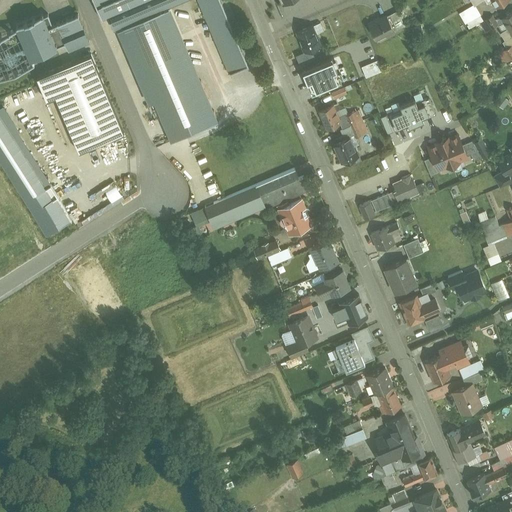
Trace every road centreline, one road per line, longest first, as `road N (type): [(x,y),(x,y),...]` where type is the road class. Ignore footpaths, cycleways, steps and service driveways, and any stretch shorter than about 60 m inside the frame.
road 1 (residential): [(468,511),(253,0)]
road 2 (residential): [(0,290),(147,197)]
road 3 (residential): [(83,0),(147,152)]
